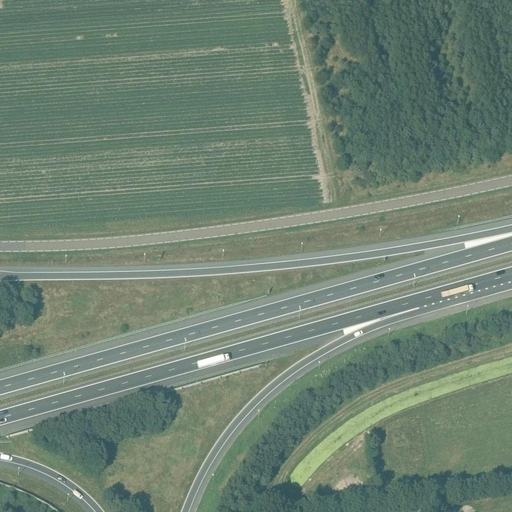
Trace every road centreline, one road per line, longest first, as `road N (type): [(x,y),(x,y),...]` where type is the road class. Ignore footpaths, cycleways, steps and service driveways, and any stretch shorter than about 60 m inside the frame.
road 1 (motorway): [(511,244),(0,389)]
road 2 (unclassified): [(511,180),(156,239),(0,246)]
road 3 (motorway): [(511,234),(281,266),(0,277)]
road 4 (motorway): [(0,418),(448,292)]
road 5 (motorway): [(185,511),(214,449),(267,390),(318,353),(448,292)]
road 6 (track): [(511,474),(292,508)]
